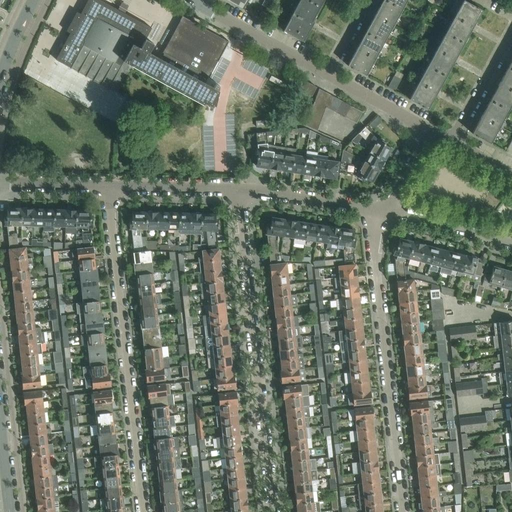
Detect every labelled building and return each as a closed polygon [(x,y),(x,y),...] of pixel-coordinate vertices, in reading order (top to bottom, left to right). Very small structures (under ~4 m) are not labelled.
[(151,27),(124,13),(100,0),(87,0),(80,14),(76,12),(66,31),(70,33),(55,60),(116,93),(131,65),(204,105),(204,103),(210,105),(210,107),(214,108),(215,106),(220,85),(216,83),(213,88),(205,83),(208,77),(209,78),(212,73),(211,73),(218,62),(229,41),(227,41),(204,28),(182,16),(180,21),(165,48),(162,53),(164,54),(161,59),(157,57),(158,55),(154,53),(153,55),(149,52),(154,43),(145,39),(151,27)] [(227,0),(243,9),(247,0),(227,0)] [(303,41),(321,8),(305,0),(299,0),(283,30),(303,41)] [(305,0),(321,8),(325,0),(305,0)] [(384,43),(402,9),(385,0),(382,0),(365,32),(384,43)] [(407,0),(385,0),(402,9),(407,0)] [(464,0),(463,0),(445,33),(464,43),(482,10),(464,0)] [(263,19),(266,13),(262,11),(258,17),(263,19)] [(366,76),(384,43),(365,32),(347,66),(366,76)] [(446,76),(457,57),(464,43),(445,33),(427,66),(446,76)] [(428,110),(446,76),(427,66),(409,99),(428,110)] [(509,110),(511,104),(511,68),(508,67),(490,100),(509,110)] [(271,76),(269,80),(277,84),(279,86),(282,81),(271,76)] [(394,76),(388,88),(394,91),(401,80),(394,76)] [(311,96),(316,87),(303,80),(298,89),(311,96)] [(320,103),(325,92),(319,89),(314,101),(320,103)] [(325,106),(330,95),(325,92),(320,103),(325,106)] [(330,109),(336,98),(330,95),(325,106),(326,107),(330,109)] [(335,112),(341,101),(336,98),(330,109),(335,112)] [(491,144),(509,110),(490,100),(472,133),(491,144)] [(324,113),(326,107),(325,106),(320,103),(314,101),(312,107),(324,113)] [(341,115),(347,104),(341,101),(335,112),(341,115)] [(346,118),(352,107),(347,104),(341,115),(346,118)] [(324,113),(312,107),(310,113),(322,119),(324,113)] [(351,120),(357,109),(352,107),(346,118),(351,120)] [(362,112),(357,109),(351,120),(356,123),(362,112)] [(320,124),(322,119),(310,113),(308,119),(320,124)] [(317,130),(320,124),(308,119),(306,125),(317,130)] [(377,138),(365,127),(365,126),(358,133),(362,137),(372,147),(370,151),(385,160),(386,157),(388,155),(387,155),(391,148),(384,144),(385,142),(383,141),(383,140),(380,138),(379,139),(377,138)] [(267,144),(266,132),(256,133),(257,148),(273,151),(274,145),(267,144)] [(356,135),(351,141),(355,143),(357,144),(362,137),(358,133),(356,135)] [(329,144),(330,139),(320,134),(319,142),(329,144)] [(341,144),(330,139),(329,144),(330,144),(329,147),(340,149),(341,144)] [(281,171),(281,170),(285,147),(274,145),(273,151),(270,169),(271,170),(272,170),(275,171),(277,170),(281,171)] [(292,172),(295,154),(289,153),(290,148),(285,147),(281,170),(286,171),(287,172),(290,172),(291,172),(292,172)] [(270,169),(273,151),(257,148),(258,150),(257,150),(256,151),(255,152),(255,155),(256,156),(255,158),(257,159),(256,166),(270,169)] [(376,176),(379,170),(364,161),(362,165),(351,164),(352,154),(343,149),(339,173),(356,175),(356,176),(357,177),(358,178),(360,180),(362,179),(364,180),(365,179),(372,182),(375,176),(376,176)] [(385,160),(370,151),(364,161),(379,170),(381,166),(383,166),(384,163),(384,161),(385,160)] [(303,174),(306,156),(295,154),(292,172),(297,173),(298,174),(300,174),(302,173),(303,174)] [(313,175),(316,157),(306,156),(303,174),(304,174),(305,175),(308,175),(309,175),(313,175)] [(324,177),(327,159),(316,157),(313,175),(313,176),(315,176),(315,177),(318,177),(319,177),(324,177)] [(335,179),(338,161),(327,159),(324,177),(325,177),(329,178),(330,179),(333,179),(334,179),(335,179)] [(32,210),(33,210),(33,209),(27,209),(26,208),(24,208),(23,209),(21,209),(21,225),(27,225),(27,228),(29,230),(32,231),(32,225),(32,210)] [(21,225),(21,209),(7,209),(7,216),(5,216),(5,219),(4,219),(4,222),(4,223),(4,225),(6,225),(6,224),(15,225),(21,225)] [(43,225),(43,210),(42,210),(41,209),(39,209),(37,210),(33,210),(32,210),(32,225),(43,225)] [(54,226),(54,210),(50,210),(48,209),(46,209),(44,210),(43,210),(43,225),(43,231),(54,231),(54,226)] [(65,226),(65,211),(61,210),(59,209),(56,209),(55,210),(54,210),(54,226),(65,226)] [(76,211),(77,211),(77,210),(75,210),(75,209),(72,209),(70,210),(65,210),(65,211),(65,226),(76,226),(76,211)] [(91,211),(77,211),(76,211),(76,226),(82,226),(83,246),(93,245),(91,227),(93,228),(93,226),(94,225),(94,221),(93,220),(93,219),(91,219),(91,211)] [(146,213),(132,212),(132,220),(130,220),(130,222),(129,222),(129,226),(130,226),(130,228),(131,228),(134,251),(146,250),(146,245),(146,241),(146,236),(141,237),(140,228),(146,228),(146,213)] [(157,213),(157,212),(146,212),(146,213),(146,228),(157,228),(157,213)] [(168,229),(168,213),(167,213),(166,212),(163,212),(162,213),(157,213),(157,228),(168,229)] [(179,234),(179,214),(175,214),(174,213),(170,213),(169,213),(168,213),(168,229),(174,229),(174,236),(179,236),(179,234)] [(190,214),(186,214),(185,213),(181,213),(180,214),(179,214),(179,234),(190,234),(190,214)] [(201,229),(201,214),(200,213),(196,213),(195,213),(190,213),(190,214),(190,234),(201,235),(201,229)] [(215,214),(201,214),(201,229),(206,229),(208,243),(201,244),(200,249),(218,247),(216,231),(218,231),(218,229),(219,228),(219,225),(217,224),(217,222),(216,222),(215,214)] [(277,240),(277,234),(283,235),(285,220),(271,218),(270,225),(267,225),(267,227),(266,228),(265,231),(266,232),(266,234),(270,263),(282,261),(281,255),(281,252),(278,252),(277,240)] [(294,237),(296,222),(297,221),(292,220),(291,219),(288,219),(287,220),(285,219),(285,220),(283,235),(294,237)] [(304,244),(305,239),(308,224),(306,223),(305,222),(302,222),(301,223),(296,222),(294,237),(293,242),(304,244)] [(316,240),(318,225),(313,224),(312,223),(309,223),(308,224),(305,239),(316,240)] [(17,238),(15,225),(6,224),(6,225),(9,247),(20,246),(21,241),(22,241),(22,237),(17,238)] [(327,242),(329,227),(329,226),(329,227),(324,226),(323,225),(320,224),(319,225),(318,225),(316,240),(327,242)] [(338,244),(340,229),(340,228),(339,228),(337,227),(335,226),(333,227),(329,227),(327,242),(338,244)] [(354,231),(340,229),(338,244),(344,245),(345,259),(345,263),(354,262),(353,247),(354,247),(354,245),(355,244),(356,241),(355,240),(355,238),(353,238),(354,231)] [(409,258),(413,242),(413,241),(413,242),(399,239),(397,246),(395,246),(394,248),(393,248),(392,251),(393,253),(393,254),(394,255),(396,279),(406,278),(405,269),(403,261),(405,256),(409,258)] [(146,241),(146,245),(146,250),(147,249),(154,249),(156,249),(157,241),(146,241)] [(420,260),(424,245),(424,244),(419,243),(418,242),(415,241),(414,242),(413,242),(409,258),(420,260)] [(431,263),(435,248),(434,247),(432,246),(430,245),(428,246),(424,245),(420,260),(431,263)] [(93,248),(93,247),(71,250),(73,261),(75,261),(94,258),(94,253),(94,252),(94,249),(93,248)] [(441,266),(445,251),(441,249),(439,248),(437,247),(435,248),(431,263),(429,269),(436,270),(437,265),(441,266)] [(26,253),(26,248),(9,250),(9,251),(9,252),(9,255),(10,255),(10,260),(32,258),(33,257),(33,253),(26,253)] [(218,250),(218,249),(203,251),(203,256),(198,257),(198,262),(204,261),(204,262),(219,260),(219,256),(220,255),(219,251),(218,250)] [(441,266),(439,272),(450,275),(452,269),(456,253),(455,253),(454,252),(451,251),(449,252),(445,251),(441,266)] [(151,262),(150,252),(134,253),(135,264),(151,262)] [(461,276),(467,255),(466,255),(466,256),(462,255),(461,254),(458,253),(456,254),(456,253),(452,269),(458,270),(457,275),(461,276)] [(481,273),(483,264),(476,262),(477,258),(476,258),(476,257),(473,256),(471,257),(467,255),(461,276),(479,280),(480,281),(482,274),(481,273)] [(52,266),(51,256),(44,257),(44,256),(43,256),(44,267),(47,267),(52,266)] [(33,268),(32,258),(10,260),(11,265),(10,266),(11,269),(11,270),(12,271),(28,269),(33,268)] [(94,258),(75,261),(76,271),(80,271),(95,269),(94,258)] [(204,261),(199,262),(200,273),(221,271),(220,270),(221,269),(221,264),(220,264),(219,260),(204,262),(204,261)] [(153,273),(151,262),(135,264),(134,264),(135,275),(136,275),(153,273)] [(287,274),(286,263),(269,265),(271,276),(287,274)] [(355,265),(354,265),(339,266),(340,277),(356,275),(355,270),(356,269),(356,267),(355,265)] [(501,286),(506,270),(500,268),(501,266),(495,265),(495,267),(493,266),(490,276),(484,274),(481,286),(488,287),(489,283),(501,286)] [(320,276),(319,268),(314,268),(316,280),(321,279),(324,279),(324,275),(320,276)] [(511,289),(511,271),(511,272),(511,271),(511,269),(508,268),(507,270),(506,270),(501,286),(511,289)] [(28,269),(12,271),(11,271),(12,282),(13,282),(29,280),(28,269)] [(96,269),(95,269),(80,271),(81,282),(97,280),(98,280),(96,269)] [(415,272),(405,269),(406,278),(415,277),(415,272)] [(221,271),(200,273),(198,273),(199,284),(200,284),(222,282),(222,281),(221,271)] [(154,283),(153,273),(136,275),(137,286),(154,284),(154,283)] [(289,285),(287,274),(271,276),(271,277),(271,278),(271,281),(272,282),(272,287),(289,285)] [(340,277),(334,278),(336,288),(341,288),(357,286),(357,285),(358,284),(357,281),(356,280),(356,275),(340,277)] [(30,290),(29,280),(13,282),(13,283),(12,284),(12,287),(13,288),(14,292),(30,290)] [(98,291),(97,280),(81,282),(82,292),(98,291)] [(415,291),(414,280),(396,282),(396,283),(395,284),(395,287),(397,288),(397,293),(398,293),(415,291)] [(222,282),(200,284),(201,294),(207,293),(207,294),(223,292),(222,287),(223,286),(223,283),(222,282)] [(155,294),(154,284),(137,286),(138,290),(137,291),(138,294),(139,295),(139,296),(155,294)] [(290,295),(289,285),(272,287),(273,291),(272,292),(272,295),(273,296),(274,297),(290,295)] [(358,297),(358,292),(359,291),(358,288),(357,287),(357,286),(341,288),(342,293),(334,294),(335,299),(336,299),(358,297)] [(431,289),(430,289),(431,299),(440,299),(439,289),(431,289)] [(494,289),(493,296),(502,298),(503,291),(494,289)] [(31,301),(30,290),(14,292),(14,297),(14,298),(14,301),(15,302),(15,303),(31,301)] [(98,294),(98,291),(82,292),(83,302),(83,303),(99,301),(99,300),(100,299),(99,295),(98,294)] [(416,301),(415,291),(398,293),(397,295),(397,298),(398,299),(399,303),(416,301)] [(223,297),(223,292),(207,294),(207,293),(201,294),(201,299),(208,298),(209,304),(224,303),(224,302),(225,300),(224,297),(223,297)] [(139,297),(138,298),(138,301),(139,302),(140,307),(156,305),(161,304),(160,294),(155,294),(139,296),(139,297)] [(296,295),(290,295),(274,297),(274,298),(273,299),(273,302),(274,303),(275,308),(291,306),(297,305),(296,295)] [(358,297),(336,299),(337,310),(343,309),(359,307),(359,303),(360,301),(359,298),(358,297)] [(57,309),(56,298),(50,299),(51,306),(49,309),(48,309),(48,310),(57,309)] [(442,298),(440,299),(431,299),(430,300),(432,310),(444,309),(442,298)] [(33,311),(31,301),(15,303),(15,304),(14,305),(15,308),(16,309),(16,313),(33,311)] [(99,301),(83,303),(83,302),(76,303),(77,314),(85,313),(100,311),(100,306),(100,305),(100,302),(99,301)] [(417,312),(416,301),(399,303),(399,308),(399,309),(399,312),(400,313),(400,314),(417,312)] [(224,304),(224,303),(209,304),(210,315),(225,313),(225,308),(226,307),(225,304),(224,304)] [(157,315),(156,305),(140,307),(141,317),(157,315)] [(292,316),(291,306),(275,308),(275,312),(274,314),(275,316),(276,317),(276,318),(292,316)] [(360,312),(359,307),(343,309),(345,319),(360,318),(360,317),(361,316),(361,313),(360,312)] [(58,319),(57,309),(48,310),(49,320),(52,320),(58,319)] [(445,319),(444,309),(432,310),(433,320),(433,321),(443,320),(442,319),(445,319)] [(34,322),(33,311),(16,313),(17,318),(16,319),(16,322),(17,323),(17,324),(34,322)] [(101,322),(100,311),(85,313),(86,323),(101,322)] [(418,322),(417,312),(400,314),(400,315),(399,316),(400,319),(401,320),(401,324),(418,322)] [(226,317),(225,313),(210,315),(203,316),(204,326),(211,325),(226,324),(226,323),(227,321),(227,318),(226,317)] [(327,313),(320,314),(319,314),(321,322),(328,321),(327,313)] [(157,315),(141,317),(140,317),(141,328),(142,328),(158,326),(157,315)] [(294,327),(292,316),(276,318),(277,329),(294,327)] [(361,318),(360,318),(345,319),(346,330),(362,328),(361,324),(362,322),(362,319),(361,318)] [(444,330),(443,320),(433,321),(433,320),(431,320),(433,330),(436,330),(436,331),(444,330)] [(329,332),(328,321),(321,322),(322,333),(329,332)] [(511,333),(511,321),(493,323),(495,336),(511,333)] [(34,322),(17,324),(18,335),(19,335),(41,332),(41,331),(41,327),(34,328),(34,322)] [(102,322),(101,322),(86,323),(80,324),(81,332),(87,332),(87,335),(103,333),(104,333),(102,322)] [(419,333),(418,322),(401,324),(402,329),(401,330),(401,334),(403,335),(419,333)] [(227,324),(226,324),(211,325),(212,331),(204,332),(205,337),(208,336),(208,337),(228,335),(227,324)] [(160,337),(158,326),(142,328),(143,338),(160,337)] [(299,326),(294,327),(277,329),(277,330),(276,331),(277,334),(278,335),(279,339),(300,337),(299,326)] [(477,339),(475,326),(468,326),(470,339),(477,339)] [(463,340),(462,327),(455,328),(457,341),(463,340)] [(193,338),(192,328),(186,328),(188,339),(195,338),(194,337),(193,338)] [(362,333),(362,328),(339,331),(340,341),(363,339),(363,338),(364,337),(363,334),(362,333)] [(457,341),(455,328),(449,329),(450,342),(457,341)] [(445,341),(444,330),(436,331),(437,342),(445,341)] [(45,342),(44,332),(44,331),(41,331),(41,332),(19,335),(18,336),(18,340),(19,340),(20,345),(41,343),(40,343),(45,342)] [(104,343),(103,333),(87,335),(88,345),(104,343)] [(421,344),(419,333),(403,335),(402,335),(402,336),(401,337),(401,340),(403,341),(403,346),(404,346),(404,345),(421,344)] [(511,333),(495,336),(493,336),(494,348),(503,347),(511,346),(511,333)] [(326,334),(322,335),(323,343),(327,343),(327,342),(331,342),(330,336),(327,337),(326,334)] [(228,335),(208,337),(209,347),(213,346),(213,347),(229,345),(228,340),(229,339),(229,336),(228,335)] [(161,347),(160,337),(143,338),(144,343),(143,344),(144,347),(145,348),(145,349),(161,347)] [(301,337),(300,337),(279,339),(279,344),(278,345),(279,349),(280,350),(296,348),(302,347),(301,337)] [(363,340),(363,339),(340,341),(341,351),(342,351),(348,351),(364,349),(364,350),(365,349),(364,345),(365,343),(365,341),(363,340)] [(42,353),(41,343),(20,345),(20,350),(19,351),(20,354),(21,355),(21,356),(37,354),(37,353),(42,353)] [(104,348),(104,343),(88,345),(89,356),(105,354),(105,352),(106,351),(105,349),(104,348)] [(422,354),(421,344),(404,345),(404,346),(403,348),(403,351),(404,352),(405,356),(422,354)] [(229,350),(229,345),(213,347),(213,346),(209,347),(206,347),(208,358),(214,357),(230,356),(230,355),(231,354),(230,351),(229,350)] [(511,358),(511,346),(503,347),(503,353),(497,354),(498,360),(504,359),(511,358)] [(162,358),(162,357),(161,347),(145,349),(145,350),(144,351),(144,354),(145,355),(146,359),(162,358)] [(297,353),(296,348),(280,350),(280,351),(279,352),(279,356),(281,357),(281,361),(303,358),(303,353),(297,353)] [(348,351),(342,351),(343,362),(349,362),(365,360),(365,355),(365,354),(365,351),(364,350),(364,349),(348,351)] [(194,351),(189,351),(190,360),(195,360),(194,359),(199,358),(199,355),(194,355),(194,351)] [(447,362),(446,351),(439,352),(437,352),(438,362),(442,362),(442,363),(447,362)] [(332,353),(329,353),(324,353),(325,364),(333,363),(332,353)] [(38,365),(37,354),(21,356),(20,358),(21,361),(22,362),(22,366),(38,365)] [(105,354),(89,356),(91,366),(106,364),(106,359),(106,358),(106,356),(105,354)] [(423,365),(422,354),(405,356),(405,361),(405,362),(405,365),(406,366),(406,367),(423,365)] [(170,367),(168,357),(168,356),(162,357),(162,358),(146,359),(147,370),(170,367)] [(230,357),(230,356),(214,357),(216,368),(231,366),(231,361),(231,360),(231,357),(230,357)] [(304,368),(303,358),(281,361),(282,365),(280,367),(281,370),(283,371),(298,369),(304,368)] [(366,364),(365,360),(349,362),(350,372),(366,370),(367,368),(367,366),(366,364)] [(333,363),(325,364),(327,375),(331,374),(334,374),(333,363)] [(91,366),(82,367),(83,377),(85,377),(108,375),(106,364),(91,366)] [(406,367),(405,369),(406,372),(407,373),(407,377),(424,375),(431,374),(431,369),(428,369),(428,364),(423,365),(406,367)] [(40,375),(38,365),(22,366),(23,371),(22,372),(22,375),(23,376),(23,377),(40,375)] [(232,370),(231,366),(216,368),(217,378),(232,377),(232,376),(233,375),(233,371),(232,370)] [(170,367),(147,370),(145,370),(146,381),(171,378),(170,367)] [(299,380),(298,369),(283,371),(280,371),(281,382),(299,380)] [(366,370),(350,372),(345,373),(346,383),(352,383),(368,381),(367,377),(368,375),(368,372),(366,371),(366,370)] [(511,383),(511,370),(505,372),(499,372),(500,385),(507,384),(511,383)] [(108,375),(85,377),(86,388),(93,388),(111,386),(110,374),(108,375)] [(40,375),(23,377),(21,377),(22,388),(41,386),(40,375)] [(425,386),(425,385),(424,375),(407,377),(408,382),(407,383),(407,386),(408,387),(409,388),(425,386)] [(234,376),(232,377),(217,378),(218,389),(236,387),(234,376)] [(368,385),(368,381),(352,383),(353,393),(369,392),(369,391),(369,389),(369,387),(368,385)] [(481,381),(474,382),(476,395),(482,394),(482,393),(482,387),(481,381)] [(173,394),(172,383),(147,386),(148,397),(150,397),(173,394)] [(463,396),(461,383),(455,384),(456,397),(463,396)] [(431,391),(431,385),(431,384),(425,385),(425,386),(409,388),(407,388),(407,389),(406,390),(407,393),(408,394),(408,398),(431,396),(430,391),(431,391)] [(308,396),(306,385),(282,387),(283,398),(285,398),(308,396)] [(42,402),(41,391),(23,393),(24,404),(26,404),(42,402)] [(113,402),(111,391),(94,393),(95,403),(111,402),(113,402)] [(353,393),(348,394),(349,405),(354,404),(371,402),(371,398),(372,396),(371,394),(370,392),(370,391),(369,391),(369,392),(353,393)] [(238,403),(236,392),(219,394),(220,405),(236,404),(238,403)] [(174,404),(173,394),(150,397),(151,407),(167,406),(167,405),(174,404)] [(285,399),(284,400),(285,404),(286,405),(286,409),(302,407),(302,406),(309,405),(308,396),(285,398),(285,399)] [(433,411),(432,400),(409,403),(409,408),(408,409),(409,412),(410,414),(411,414),(433,411)] [(44,412),(42,402),(26,404),(25,405),(26,408),(27,409),(27,414),(44,412)] [(112,412),(111,402),(95,403),(96,414),(112,412)] [(217,411),(216,413),(216,416),(237,414),(236,410),(237,409),(237,405),(236,404),(220,405),(220,410),(217,411)] [(307,416),(310,416),(309,405),(302,406),(302,407),(286,409),(287,413),(286,414),(286,418),(287,419),(304,417),(303,417),(307,416)] [(169,416),(167,406),(151,407),(152,412),(151,413),(151,416),(152,417),(152,418),(169,416)] [(373,412),(372,407),(348,409),(350,421),(356,420),(372,418),(373,418),(373,417),(374,416),(374,413),(373,412)] [(491,410),(484,411),(485,416),(485,417),(486,423),(490,423),(493,422),(491,410)] [(435,422),(435,421),(433,411),(411,414),(411,415),(411,416),(411,419),(412,420),(412,424),(435,422)] [(45,423),(44,412),(27,414),(28,419),(27,420),(27,423),(28,424),(28,425),(45,423)] [(112,417),(112,412),(96,414),(97,425),(113,423),(113,422),(114,421),(113,418),(112,417)] [(237,414),(216,416),(218,427),(222,426),(238,425),(238,424),(239,423),(238,420),(237,419),(237,414)] [(153,419),(152,420),(152,423),(153,424),(154,428),(170,427),(175,426),(174,415),(169,416),(152,418),(153,419)] [(79,426),(78,416),(72,417),(73,427),(80,427),(80,426),(79,426)] [(303,417),(304,417),(287,419),(288,420),(287,421),(287,424),(288,425),(289,430),(305,428),(309,428),(307,416),(303,417)] [(486,429),(486,423),(485,417),(485,416),(478,416),(479,430),(486,429)] [(372,419),(372,418),(356,420),(357,431),(373,429),(372,424),(373,423),(373,420),(372,419)] [(70,431),(69,420),(63,421),(63,420),(59,421),(60,423),(63,423),(64,431),(65,431),(70,431)] [(455,430),(454,420),(448,420),(447,420),(448,431),(450,430),(450,431),(455,430)] [(437,426),(436,422),(436,421),(435,421),(435,422),(412,424),(413,429),(412,430),(413,434),(413,435),(414,435),(431,433),(430,427),(437,426)] [(45,429),(45,423),(28,425),(28,427),(28,430),(29,431),(29,435),(46,433),(51,433),(51,428),(45,429)] [(113,424),(113,423),(97,425),(98,434),(98,435),(114,433),(114,429),(114,428),(114,425),(113,424)] [(238,425),(222,426),(223,437),(239,435),(239,431),(240,429),(239,427),(238,425)] [(81,436),(80,427),(73,427),(74,438),(81,437),(81,436)] [(171,437),(170,427),(154,428),(155,439),(171,437)] [(309,428),(305,428),(289,430),(289,434),(289,436),(289,439),(290,440),(306,439),(311,438),(310,427),(309,428)] [(373,429),(357,431),(350,431),(351,442),(358,441),(374,439),(374,438),(375,437),(374,434),(373,434),(373,429)] [(47,444),(46,433),(29,435),(30,440),(29,441),(29,444),(31,445),(31,446),(47,444)] [(115,444),(114,433),(98,435),(98,434),(94,435),(94,439),(99,439),(100,446),(115,444)] [(431,438),(431,433),(414,435),(414,436),(413,437),(413,440),(414,441),(415,445),(432,444),(432,443),(439,442),(438,437),(431,438)] [(197,445),(196,434),(189,435),(190,446),(191,446),(197,445),(196,445),(197,445)] [(240,439),(239,435),(223,437),(217,438),(218,448),(225,448),(240,446),(240,445),(241,444),(241,440),(240,439)] [(155,439),(154,439),(155,450),(156,450),(172,448),(179,447),(178,436),(171,437),(155,439)] [(307,449),(306,439),(290,440),(289,440),(291,451),(307,449)] [(374,440),(374,439),(358,441),(359,452),(375,450),(375,445),(375,444),(375,441),(374,440)] [(47,444),(31,446),(30,446),(32,457),(48,455),(47,444)] [(116,444),(115,444),(100,446),(101,457),(117,455),(116,444)] [(433,454),(432,444),(415,445),(415,450),(415,451),(415,455),(416,455),(416,456),(433,454)] [(241,446),(240,446),(225,448),(226,458),(242,457),(241,446)] [(173,458),(180,457),(179,447),(172,448),(156,450),(157,461),(173,459),(173,458)] [(308,460),(307,449),(291,451),(291,452),(290,453),(291,457),(292,458),(292,461),(308,460)] [(376,455),(375,450),(359,452),(360,462),(361,463),(377,461),(377,460),(376,460),(377,459),(377,456),(376,455)] [(416,460),(415,461),(416,465),(417,466),(417,467),(434,465),(439,464),(438,454),(433,454),(416,456),(416,460)] [(50,466),(49,465),(48,455),(32,457),(31,459),(32,462),(33,463),(33,467),(50,466)] [(118,465),(117,455),(101,457),(102,467),(118,465)] [(158,465),(157,466),(157,469),(158,470),(158,471),(175,469),(181,468),(180,457),(173,458),(173,459),(157,461),(158,465)] [(242,457),(226,458),(227,468),(227,469),(243,467),(242,462),(243,462),(242,458),(242,457)] [(210,471),(208,460),(208,459),(206,460),(206,461),(201,461),(202,472),(210,471)] [(315,459),(308,460),(292,461),(293,466),(292,467),(292,470),(293,472),(294,472),(309,470),(316,469),(315,459)] [(378,465),(377,461),(361,463),(360,462),(355,462),(356,473),(362,472),(362,473),(378,471),(379,469),(379,466),(378,465)] [(470,469),(469,462),(464,462),(465,474),(471,474),(473,474),(472,468),(470,469)] [(55,476),(55,475),(54,465),(54,464),(49,465),(50,466),(33,467),(34,471),(33,473),(33,476),(34,477),(34,478),(55,476)] [(417,468),(416,469),(417,472),(418,473),(418,477),(435,475),(440,475),(439,464),(434,465),(417,467),(417,468)] [(118,470),(118,465),(102,467),(103,478),(119,476),(119,475),(120,473),(119,470),(118,470)] [(200,477),(199,466),(193,467),(191,467),(193,478),(194,478),(200,477)] [(243,472),(243,467),(227,469),(227,468),(220,469),(221,474),(227,473),(228,479),(244,478),(244,477),(244,476),(244,472),(243,472)] [(176,480),(175,469),(158,471),(159,472),(158,473),(158,476),(159,477),(160,482),(176,480)] [(310,476),(309,470),(294,472),(294,473),(293,474),(293,477),(294,478),(295,483),(318,480),(318,479),(317,475),(310,476)] [(211,481),(210,471),(202,472),(204,482),(211,481)] [(378,472),(378,471),(362,473),(363,483),(363,484),(379,482),(378,477),(379,476),(379,473),(378,472)] [(57,481),(56,476),(56,475),(55,475),(55,476),(34,478),(33,480),(34,483),(35,484),(35,488),(58,486),(58,481),(57,481)] [(419,482),(418,483),(418,486),(419,487),(419,488),(436,486),(436,479),(435,475),(418,477),(419,482)] [(119,476),(103,478),(104,488),(120,486),(120,482),(120,480),(120,477),(119,476)] [(244,478),(228,479),(229,490),(245,488),(245,483),(245,482),(245,479),(244,478)] [(319,484),(319,480),(319,479),(318,479),(318,480),(295,483),(295,487),(294,489),(295,492),(296,493),(312,491),(317,490),(317,484),(319,484)] [(177,490),(176,480),(160,482),(161,492),(177,490)] [(212,491),(211,481),(204,482),(205,492),(212,491)] [(379,486),(379,482),(363,484),(363,483),(357,483),(358,494),(358,495),(380,493),(380,491),(381,490),(380,487),(379,486)] [(36,493),(35,494),(35,497),(36,498),(36,499),(53,497),(53,496),(57,496),(59,496),(58,486),(35,488),(36,493)] [(121,496),(120,486),(104,488),(105,498),(121,496)] [(437,491),(436,486),(419,488),(420,489),(419,490),(419,493),(420,494),(421,498),(438,496),(444,495),(443,490),(437,491)] [(246,492),(245,488),(229,490),(230,500),(246,499),(246,497),(247,497),(246,492)] [(161,492),(160,492),(161,503),(162,503),(178,501),(178,500),(183,500),(181,490),(177,490),(161,492)] [(312,491),(296,493),(295,493),(297,504),(313,502),(312,491)] [(380,493),(358,495),(359,506),(381,503),(381,498),(381,497),(381,494),(380,493)] [(38,510),(58,508),(57,496),(53,496),(53,497),(36,499),(37,510),(38,510)] [(122,496),(121,496),(105,498),(100,499),(101,509),(107,509),(123,508),(122,496)] [(439,507),(438,496),(421,498),(421,503),(421,504),(421,508),(422,508),(422,509),(439,507)] [(247,498),(246,499),(230,500),(232,511),(247,510),(248,510),(247,498)] [(179,511),(184,510),(183,500),(178,500),(178,501),(162,503),(163,511),(176,511),(180,511),(179,511)] [(319,501),(313,502),(297,504),(296,506),(297,510),(298,511),(317,511),(321,511),(319,501)] [(382,508),(381,503),(359,506),(360,510),(365,509),(365,511),(382,511),(383,511),(383,508),(382,508)]
